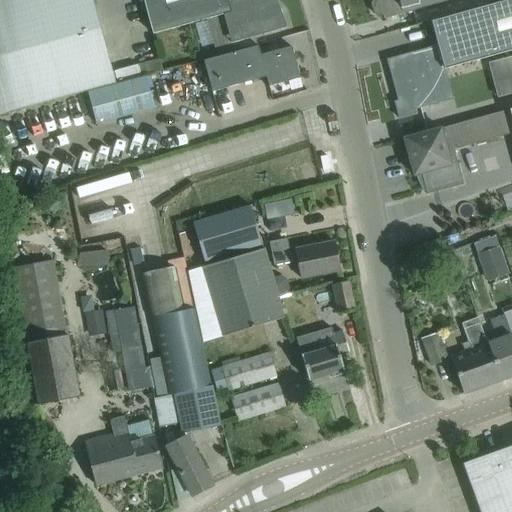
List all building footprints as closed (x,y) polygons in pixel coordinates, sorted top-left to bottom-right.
[(0,0),(0,36),(94,10),(91,0),(0,0)] [(237,41),(266,33),(285,27),(280,10),(275,11),(271,0),(142,0),(152,34),(222,14),(230,43),(237,41)] [(372,0),(371,4),(373,14),(375,14),(379,15),(383,16),(383,19),(454,0),(493,0),(372,0)] [(511,0),(506,0),(470,10),(430,21),(436,45),(385,59),(392,81),(394,80),(396,88),(394,89),(397,100),(393,101),(398,118),(414,113),(413,109),(439,102),(434,83),(442,81),(439,70),(484,58),(511,50),(511,0)] [(0,75),(104,46),(94,10),(0,36),(0,75)] [(104,46),(0,75),(0,114),(115,82),(104,46)] [(299,78),(295,62),(291,46),(259,55),(257,46),(203,60),(211,91),(265,77),(268,86),(299,78)] [(511,56),(488,63),(498,97),(511,93),(511,56)] [(145,76),(117,84),(87,92),(95,123),(154,107),(145,76)] [(511,107),(403,138),(413,175),(420,173),(426,195),(463,184),(453,150),(511,132),(511,107)] [(307,177),(317,174),(314,164),(304,167),(307,177)] [(291,198),(279,200),(282,215),(293,213),(291,198)] [(250,205),(230,211),(192,223),(203,261),(261,244),(250,205)] [(268,242),(272,261),(273,265),(297,260),(300,278),(339,270),(334,241),(288,250),(286,238),(268,242)] [(450,259),(446,243),(418,249),(422,265),(450,259)] [(507,273),(499,250),(498,246),(476,254),(486,281),(507,273)] [(283,318),(277,299),(262,249),(216,262),(201,266),(221,336),(283,318)] [(187,267),(197,267),(196,250),(187,250),(187,267)] [(211,386),(209,387),(183,258),(166,261),(168,268),(142,274),(160,357),(149,359),(156,399),(153,400),(159,428),(180,424),(182,432),(219,425),(211,386)] [(53,261),(12,268),(26,341),(24,342),(36,406),(79,398),(53,261)] [(124,264),(106,269),(113,292),(130,287),(124,264)] [(347,281),(330,285),(332,295),(325,297),(327,305),(329,304),(332,312),(337,311),(338,314),(354,309),(347,281)] [(144,364),(144,363),(134,306),(105,311),(112,353),(121,351),(128,391),(152,386),(148,363),(144,364)] [(511,375),(511,338),(503,315),(489,320),(496,339),(487,343),(500,380),(511,375)] [(500,380),(487,343),(477,317),(462,323),(472,349),(469,350),(450,357),(463,393),(500,380)] [(330,327),(313,332),(295,337),(308,379),(343,369),(337,349),(347,346),(342,331),(332,334),(330,327)] [(429,364),(447,358),(437,332),(420,338),(429,364)] [(275,377),(268,352),(221,366),(228,390),(275,377)] [(284,407),(277,383),(230,397),(238,421),(284,407)] [(151,428),(149,420),(128,425),(126,426),(124,416),(109,419),(113,434),(84,442),(90,466),(95,485),(161,468),(156,449),(151,428)] [(178,502),(211,485),(186,436),(166,445),(177,467),(171,470),(178,502)] [(511,511),(511,444),(462,463),(479,511),(511,511)] [(0,483),(11,463),(0,456),(0,483)]
